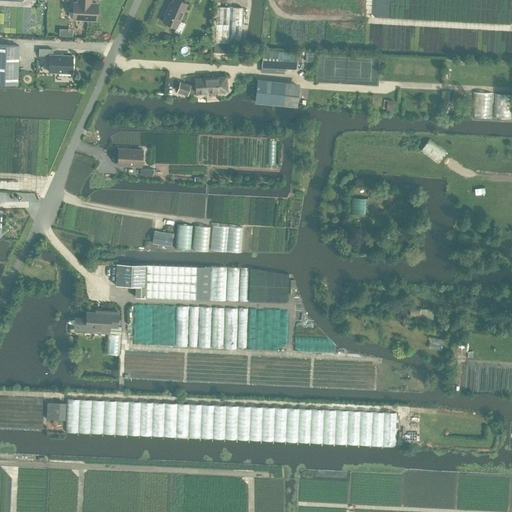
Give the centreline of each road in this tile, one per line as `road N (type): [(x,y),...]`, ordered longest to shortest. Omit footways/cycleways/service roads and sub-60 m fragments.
road 1 (unclassified): [(0,305),(137,0)]
road 2 (track): [(0,462),(263,474)]
road 3 (track): [(305,504),(462,511)]
